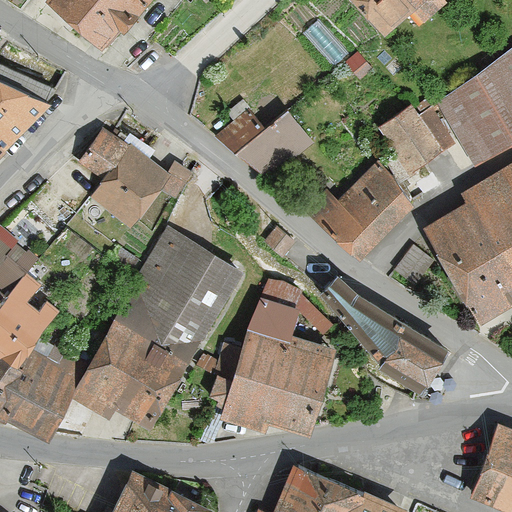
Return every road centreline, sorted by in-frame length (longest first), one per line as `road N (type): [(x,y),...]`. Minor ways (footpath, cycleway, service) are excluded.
road 1 (residential): [(511,389),(144,103)]
road 2 (tertiary): [(0,437),(55,449),(246,457)]
road 3 (tertiary): [(337,437),(511,403)]
road 4 (residential): [(337,437),(358,463),(479,511)]
road 5 (residential): [(144,103),(263,0)]
road 6 (residential): [(104,77),(0,194)]
road 7 (residential): [(104,77),(0,13)]
